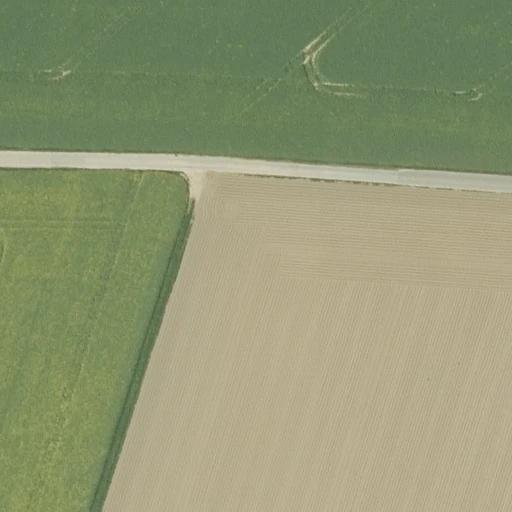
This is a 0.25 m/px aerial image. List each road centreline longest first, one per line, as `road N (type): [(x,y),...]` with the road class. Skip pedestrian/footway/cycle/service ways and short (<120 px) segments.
road 1 (track): [(0,163),(246,167),(511,187)]
road 2 (track): [(96,511),(206,166)]
